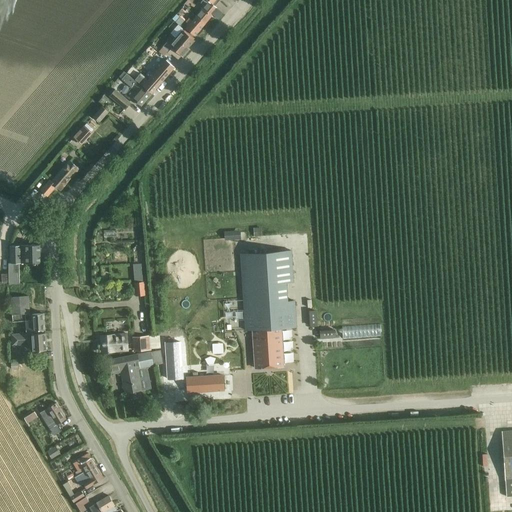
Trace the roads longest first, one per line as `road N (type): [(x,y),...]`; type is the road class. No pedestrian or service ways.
road 1 (unclassified): [(118,429),(511,398)]
road 2 (unclassified): [(73,194),(243,0)]
road 3 (unclassified): [(54,295),(62,388),(132,511)]
road 4 (unclassified): [(118,429),(100,421),(88,402),(54,295)]
